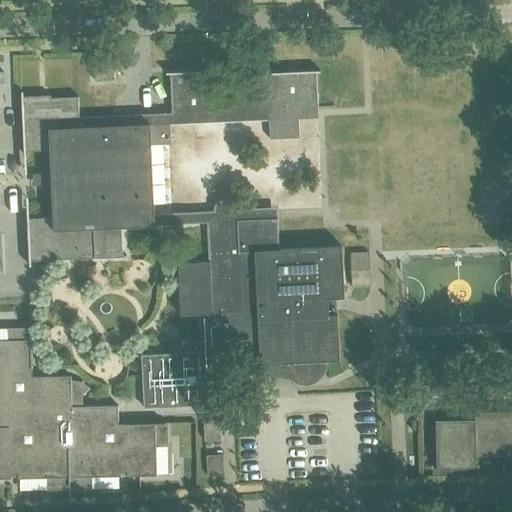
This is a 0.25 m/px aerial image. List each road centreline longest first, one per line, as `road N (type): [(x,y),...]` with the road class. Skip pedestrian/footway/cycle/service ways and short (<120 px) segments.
road 1 (residential): [(0,28),(456,16)]
road 2 (residential): [(260,511),(387,498)]
